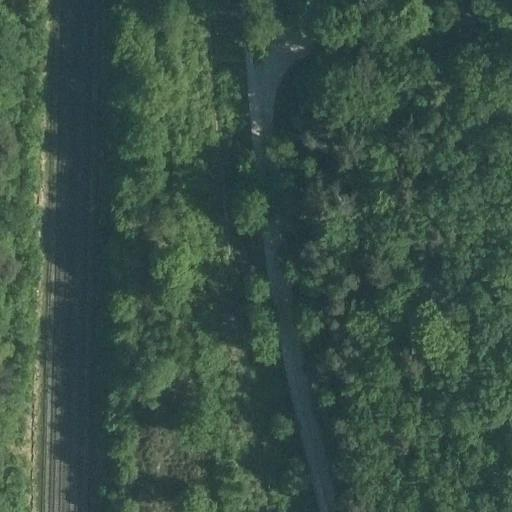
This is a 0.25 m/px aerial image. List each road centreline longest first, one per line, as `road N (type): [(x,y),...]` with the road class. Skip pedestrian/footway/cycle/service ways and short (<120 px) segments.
road 1 (track): [(345,511),(289,278),(272,135),(274,33)]
road 2 (track): [(274,33),(511,8)]
